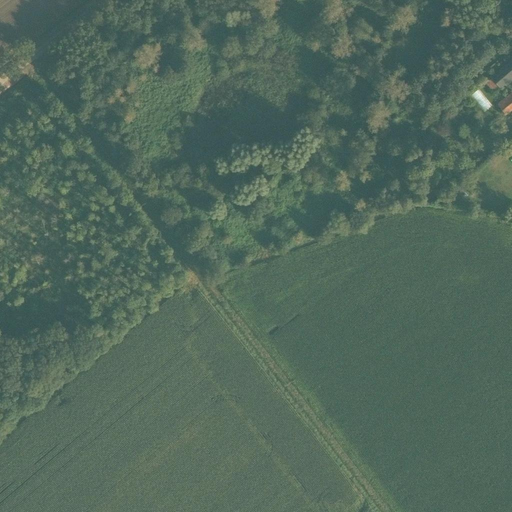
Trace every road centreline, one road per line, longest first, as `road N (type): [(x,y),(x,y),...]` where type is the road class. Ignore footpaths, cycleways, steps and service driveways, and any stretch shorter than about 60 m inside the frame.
road 1 (track): [(388,511),(39,51)]
road 2 (track): [(105,0),(0,82)]
